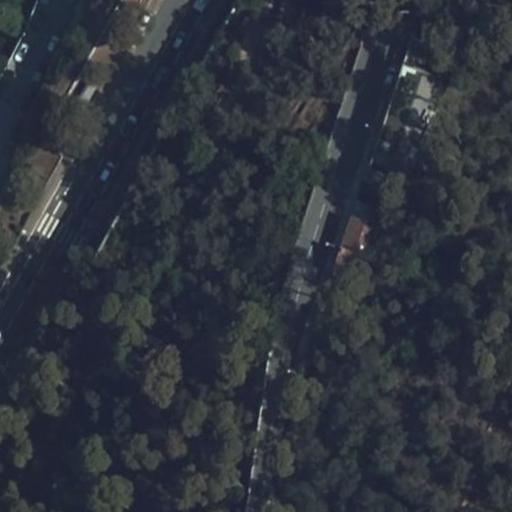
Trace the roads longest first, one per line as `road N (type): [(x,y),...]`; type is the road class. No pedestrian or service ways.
road 1 (unclassified): [(393,0),(306,247),(279,350),(260,511)]
road 2 (primary): [(0,346),(192,0)]
